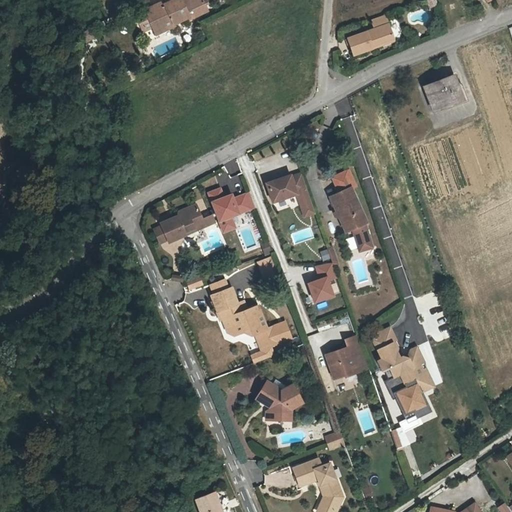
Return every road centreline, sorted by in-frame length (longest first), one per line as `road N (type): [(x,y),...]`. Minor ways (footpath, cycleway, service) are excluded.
road 1 (residential): [(121,213),(251,511)]
road 2 (residential): [(321,98),(121,213)]
road 3 (residential): [(511,14),(321,98)]
road 4 (residential): [(0,309),(40,299),(86,238),(121,213)]
road 5 (residential): [(398,511),(511,433)]
